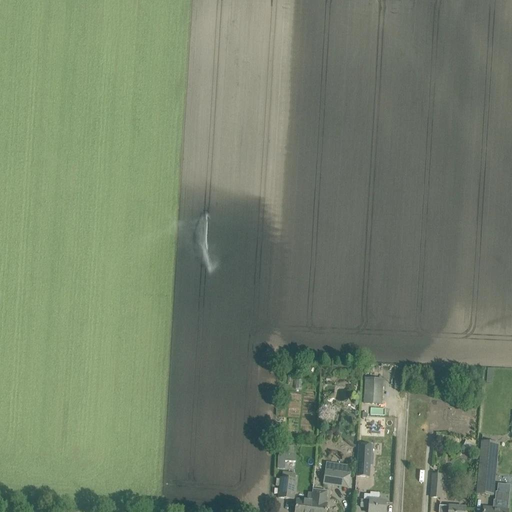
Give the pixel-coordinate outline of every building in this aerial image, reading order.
[(364,379),(364,405),(382,405),(383,380),(364,379)] [(456,394),(456,401),(477,403),(478,392),(460,391),(459,394),(456,394)] [(498,443),(481,442),(476,495),(493,496),(498,443)] [(359,445),(358,477),(368,478),(369,465),(372,465),(372,455),(371,455),(372,449),(373,449),(373,446),(359,445)] [(285,455),(286,447),(278,446),(277,469),(285,469),(285,462),(295,463),(296,455),(285,455)] [(334,472),(324,471),(322,485),(340,487),(343,468),(334,466),(334,472)] [(282,478),(281,478),(278,498),(293,500),(296,480),(295,480),(296,474),(283,473),(282,478)] [(442,475),(432,475),(430,498),(441,499),(442,475)] [(483,511),(507,511),(508,510),(510,485),(498,484),(497,492),(496,492),(495,501),(494,501),(493,509),(484,508),(483,511)] [(307,501),(297,500),(295,511),(311,511),(314,494),(314,490),(313,490),(312,494),(308,493),(307,501)] [(314,494),(311,511),(326,511),(327,504),(325,504),(327,492),(314,490),(314,494)] [(368,511),(384,511),(386,502),(370,501),(370,496),(362,495),(361,508),(369,508),(368,511)]
